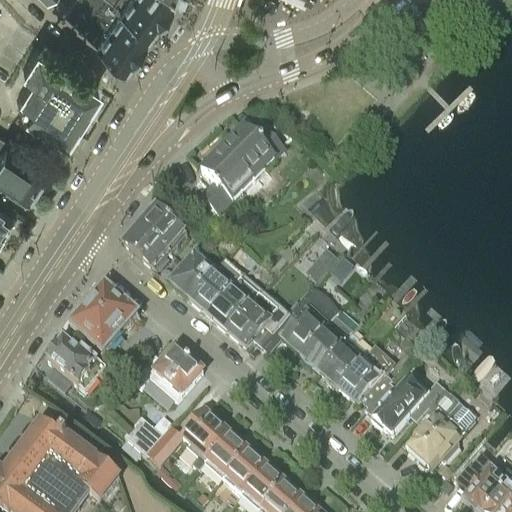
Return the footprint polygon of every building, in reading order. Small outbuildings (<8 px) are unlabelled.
[(136,50),(100,19),(83,4),(77,0),(71,0),(64,13),(122,69),(136,50)] [(151,29),(110,0),(77,0),(83,4),(100,19),(136,50),(151,29)] [(163,11),(146,0),(110,0),(151,29),(163,11)] [(170,0),(146,0),(163,11),(170,0)] [(35,49),(23,67),(21,70),(31,75),(15,100),(17,109),(64,138),(73,124),(74,125),(87,105),(88,102),(87,102),(96,88),(62,66),(64,62),(63,58),(55,53),(51,54),(49,57),(35,49)] [(243,133),(222,155),(253,186),(284,155),(266,137),(257,146),(243,133)] [(43,170),(6,145),(8,142),(0,136),(0,150),(0,184),(23,200),(24,198),(30,197),(34,192),(32,186),(43,170)] [(223,217),(241,198),(253,186),(222,155),(201,176),(214,189),(205,199),(223,217)] [(0,207),(0,237),(1,236),(1,231),(12,217),(0,207)] [(144,224),(139,230),(171,258),(187,240),(155,212),(147,216),(144,224)] [(171,258),(139,230),(133,237),(126,241),(123,249),(155,276),(171,258)] [(326,256),(306,278),(316,287),(335,265),(326,256)] [(186,271),(182,275),(170,289),(188,305),(216,273),(198,257),(188,268),(186,271)] [(341,263),(329,276),(339,285),(351,271),(341,263)] [(186,271),(178,264),(175,268),(182,275),(186,271)] [(208,321),(243,281),(224,264),(216,273),(188,305),(189,305),(188,306),(202,317),(203,316),(208,321)] [(254,306),(262,297),(243,281),(208,321),(214,326),(213,327),(226,339),(227,338),(254,306)] [(94,295),(83,307),(120,340),(137,320),(104,291),(98,298),(94,295)] [(300,361),(334,321),(338,317),(336,314),(333,311),(331,308),(328,305),(325,302),(322,300),(319,298),(315,296),(312,295),(302,307),(289,321),(279,332),(274,338),(300,361)] [(274,338),(279,332),(289,321),(262,297),(254,306),(227,338),(240,349),(246,355),(253,346),(261,353),(274,338)] [(72,320),(73,321),(76,323),(69,330),(102,360),(120,340),(83,307),(72,320)] [(319,377),(346,346),(347,346),(352,341),(354,338),(334,321),(300,361),(299,362),(305,369),(313,373),(314,372),(319,377)] [(85,397),(106,373),(83,354),(79,358),(62,343),(56,351),(50,353),(47,358),(45,363),(45,364),(72,387),(78,392),(79,392),(85,397)] [(338,394),(366,363),(353,352),(347,346),(346,346),(319,377),(325,382),(324,383),(329,391),(337,395),(338,394)] [(177,407),(203,377),(176,354),(156,376),(150,371),(135,388),(141,393),(149,384),(177,407)] [(366,363),(338,394),(357,411),(360,407),(367,413),(389,389),(392,386),(366,363)] [(45,364),(38,372),(66,395),(72,387),(45,364)] [(396,396),(389,389),(367,413),(365,415),(373,422),(371,424),(373,425),(371,427),(382,436),(383,435),(386,437),(387,436),(392,440),(409,421),(416,428),(444,396),(436,390),(429,398),(409,381),(396,396)] [(454,448),(464,437),(447,422),(458,409),(444,396),(416,428),(424,435),(406,454),(418,465),(419,469),(424,474),(428,474),(430,475),(446,457),(450,456),(454,452),(454,448)] [(154,451),(162,441),(141,422),(139,420),(139,413),(127,414),(126,424),(134,431),(124,442),(146,460),(154,451)] [(186,454),(198,464),(204,469),(229,440),(205,419),(182,444),(189,450),(186,454)] [(0,511),(79,511),(89,499),(99,507),(119,483),(99,467),(92,462),(93,461),(44,425),(4,478),(0,475),(0,511)] [(169,433),(162,441),(154,451),(163,459),(179,440),(169,433)] [(236,446),(229,440),(204,469),(198,464),(192,470),(198,475),(204,469),(223,486),(251,454),(239,443),(236,446)] [(251,454),(223,486),(241,502),(266,472),(260,467),(263,464),(251,454)] [(488,511),(511,487),(478,457),(467,469),(469,470),(455,486),(470,499),(466,504),(471,508),(469,510),(470,511),(488,511)] [(272,478),(266,472),(241,502),(252,511),(263,511),(287,485),(275,475),(272,478)] [(300,496),(287,485),(263,511),(296,511),(303,505),(297,499),(300,496)] [(511,511),(511,487),(488,511),(511,511)]
